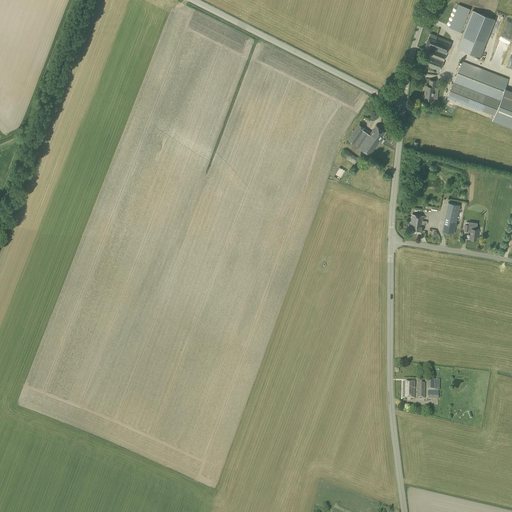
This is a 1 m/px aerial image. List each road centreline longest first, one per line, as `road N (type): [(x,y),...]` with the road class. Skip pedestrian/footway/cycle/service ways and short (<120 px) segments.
road 1 (tertiary): [(404,511),(391,398),(391,240)]
road 2 (tertiary): [(403,100),(192,0)]
road 3 (tertiary): [(391,240),(403,100)]
road 4 (track): [(82,0),(35,125)]
road 5 (unclassified): [(511,261),(391,240)]
